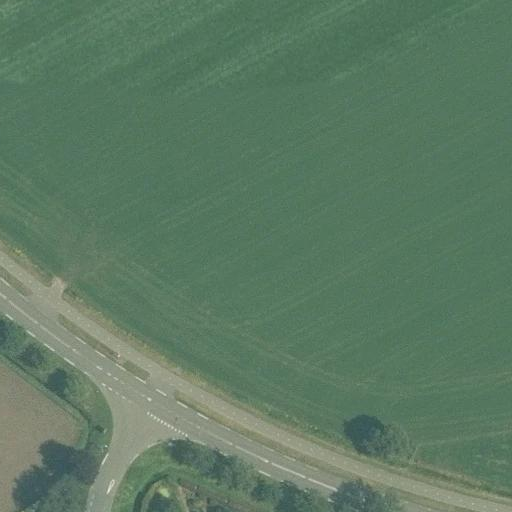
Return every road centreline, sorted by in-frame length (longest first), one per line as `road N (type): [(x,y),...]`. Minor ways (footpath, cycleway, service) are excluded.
road 1 (secondary): [(387,511),(243,453),(151,403)]
road 2 (secondary): [(151,403),(0,297)]
road 3 (tertiary): [(94,511),(151,403)]
